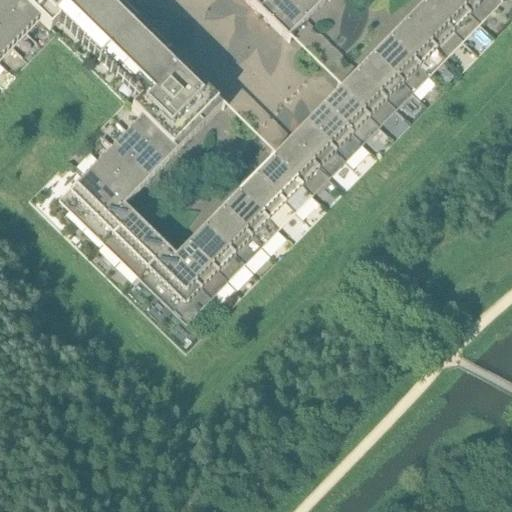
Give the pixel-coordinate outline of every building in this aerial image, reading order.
[(26,34),(39,21),(17,0),(0,0),(0,10),(26,36),(27,35),(26,34)] [(47,0),(54,7),(55,5),(65,15),(106,55),(147,95),(158,105),(156,107),(175,125),(171,129),(238,194),(264,219),(365,115),(341,92),(352,81),(300,29),(305,23),(280,0),(47,0)] [(280,0),(305,23),(322,6),(315,0),(280,0)] [(428,0),(422,7),(460,44),(495,9),(494,7),(496,5),(490,0),(428,0)] [(405,24),(443,62),(460,44),(422,7),(405,24)] [(26,36),(0,10),(0,39),(12,51),(26,36)] [(405,24),(402,26),(388,41),(426,79),(443,62),(405,24)] [(0,62),(12,51),(0,39),(0,62)] [(371,58),(410,96),(426,79),(388,41),(371,58)] [(355,75),(394,112),(410,96),(371,58),(355,75)] [(355,75),(352,78),(339,92),(377,129),(394,112),(355,75)] [(176,155),(142,122),(129,135),(127,134),(127,135),(162,169),(176,155)] [(162,169),(127,135),(112,149),(148,184),(162,169)] [(98,164),(134,199),(148,184),(112,149),(98,164)] [(123,209),(134,199),(98,164),(66,196),(68,197),(62,203),(70,210),(69,212),(104,246),(131,218),(123,209)] [(222,211),(260,249),(277,231),(264,219),(238,194),(222,211)] [(243,266),(260,249),(222,211),(205,228),(243,266)] [(138,279),(166,251),(131,218),(104,246),(138,279)] [(188,245),(226,283),(243,266),(205,228),(188,245)] [(166,251),(138,279),(173,314),(174,313),(185,323),(190,317),(192,319),(226,283),(188,245),(174,260),(166,251)]
